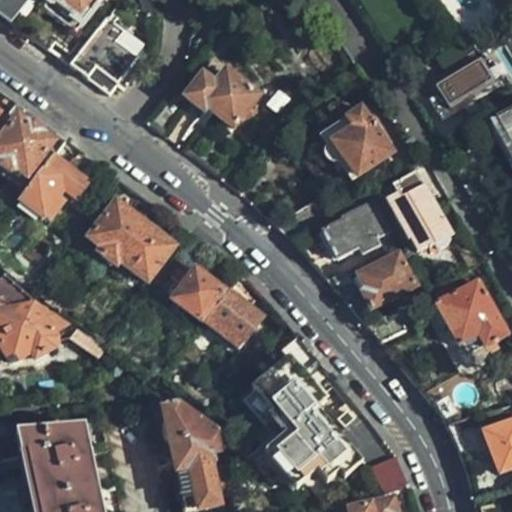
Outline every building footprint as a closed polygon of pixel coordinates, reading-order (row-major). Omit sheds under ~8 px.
[(27,0),(1,0),(0,2),(0,18),(8,25),(28,1),(27,0)] [(75,36),(100,0),(47,0),(48,1),(41,11),(75,36)] [(69,69),(109,99),(136,61),(112,44),(121,32),(106,21),(69,69)] [(112,44),(136,61),(144,49),(121,32),(112,44)] [(475,102),(495,89),(477,67),(442,89),(446,95),(429,106),(441,124),(458,113),(463,120),(479,109),(475,102)] [(232,132),(257,99),(225,75),(215,89),(202,79),(184,102),(203,116),(205,112),(232,132)] [(394,157),(364,111),(321,138),(351,184),(394,157)] [(511,117),(501,124),(511,143),(511,117)] [(0,162),(26,182),(51,146),(16,121),(0,143),(0,162)] [(85,186),(51,161),(20,202),(48,225),(63,204),(60,202),(65,195),(74,202),(85,186)] [(454,239),(418,177),(395,190),(400,199),(387,208),(410,246),(416,244),(423,257),(436,251),(439,253),(449,247),(449,242),(454,239)] [(173,250),(114,206),(89,242),(102,252),(98,257),(115,269),(118,265),(146,285),(173,250)] [(388,235),(372,207),(321,234),(337,263),(358,252),(362,257),(381,248),(376,241),(388,235)] [(299,217),(278,232),(290,243),(309,231),(299,217)] [(469,271),(476,267),(482,264),(470,244),(457,250),(469,271)] [(398,259),(335,292),(345,303),(362,296),(371,314),(414,289),(398,259)] [(482,264),(476,267),(479,273),(485,270),(482,264)] [(200,323),(221,293),(195,274),(172,303),(200,323)] [(0,311),(35,303),(34,302),(3,278),(0,280),(0,311)] [(448,283),(429,293),(435,304),(453,295),(448,283)] [(457,349),(459,348),(476,338),(482,351),(483,351),(505,340),(476,286),(435,308),(447,332),(444,333),(451,346),(454,345),(457,349)] [(262,321),(229,293),(204,326),(237,353),(262,321)] [(38,310),(35,303),(0,311),(0,348),(7,361),(13,365),(32,354),(36,362),(50,357),(55,341),(53,336),(67,327),(43,310),(38,310)] [(394,313),(367,328),(368,329),(369,330),(370,331),(371,333),(373,334),(373,335),(374,336),(376,338),(376,339),(378,340),(379,341),(380,343),(381,344),(382,345),(404,333),(394,313)] [(423,354),(413,337),(387,352),(388,353),(390,354),(390,356),(392,357),(393,358),(394,360),(395,361),(396,363),(397,364),(398,365),(400,367),(400,368),(423,354)] [(476,338),(459,348),(466,360),(482,351),(476,338)] [(359,464),(315,413),(323,406),(289,363),(251,394),(269,418),(266,421),(280,437),(258,457),(290,496),(310,482),(320,491),(332,480),(335,484),(359,464)] [(220,455),(216,432),(180,407),(164,409),(166,427),(163,428),(165,445),(171,445),(182,511),(202,511),(219,508),(214,468),(217,468),(216,456),(220,455)] [(511,470),(511,424),(481,436),(499,476),(511,470)] [(473,428),(448,436),(455,451),(478,443),(473,428)] [(0,439),(0,462),(24,457),(35,511),(102,511),(85,429),(0,439)] [(397,457),(373,468),(385,495),(409,484),(397,457)] [(395,511),(393,503),(353,511),(395,511)]
